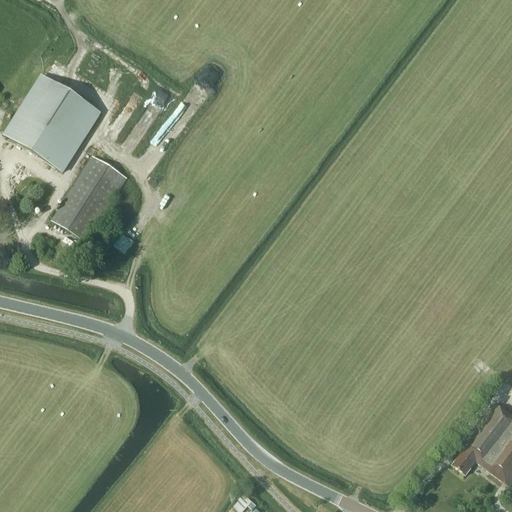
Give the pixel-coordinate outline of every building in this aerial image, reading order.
[(100,115),(41,77),(3,137),(62,174),(100,115)] [(126,179),(92,157),(51,222),(85,243),(126,179)] [(4,171),(11,175),(16,167),(9,163),(4,171)] [(21,186),(31,170),(20,163),(9,179),(21,186)] [(0,247),(6,254),(15,245),(0,229),(0,247)] [(511,483),(511,418),(494,405),(463,445),(467,447),(451,467),(465,478),(475,464),(508,489),(511,483)] [(233,508),(236,511),(243,511),(248,508),(252,511),(256,508),(244,496),(233,508)]
